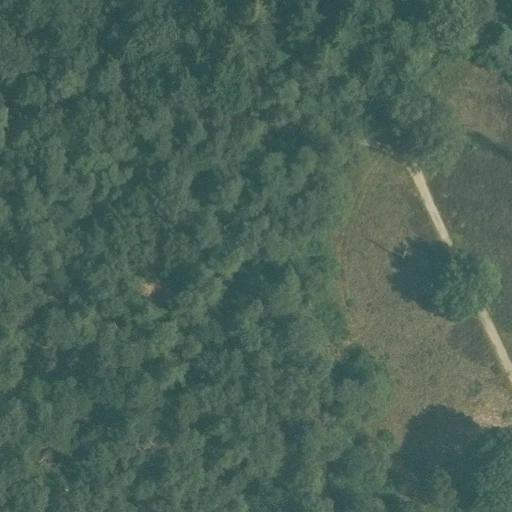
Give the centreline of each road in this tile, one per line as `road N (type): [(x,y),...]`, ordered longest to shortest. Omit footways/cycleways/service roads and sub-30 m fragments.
road 1 (track): [(0,105),(331,128),(417,158)]
road 2 (track): [(511,379),(417,158),(410,64),(450,0)]
road 3 (unknown): [(49,0),(153,74),(222,88),(247,80),(326,0)]
